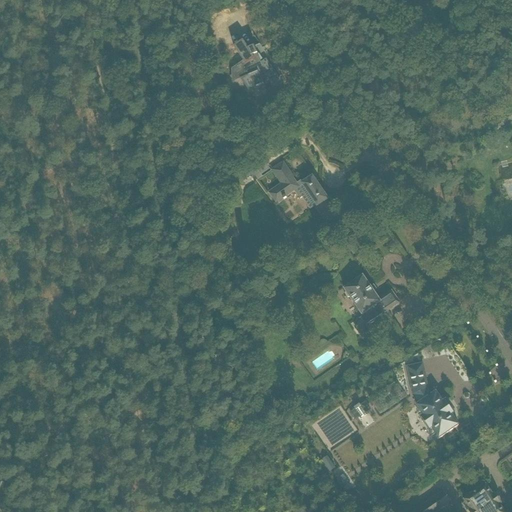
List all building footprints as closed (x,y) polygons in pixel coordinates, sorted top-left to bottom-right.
[(243,41),(234,47),(243,61),(234,67),(242,78),(249,90),(263,84),(263,82),(268,80),(269,80),(277,76),(279,79),(280,79),(278,76),(280,75),(281,74),(260,44),(259,44),(254,46),(248,49),(243,41)] [(228,148),(234,157),(242,151),(237,143),(228,148)] [(246,168),(253,178),(260,173),(253,163),(246,168)] [(283,163),(273,170),(282,184),(270,193),(277,204),(295,191),(300,199),(308,193),(317,206),(316,207),(327,223),(335,217),(325,201),(328,199),(312,177),(306,182),(304,179),(296,184),(292,178),(293,177),(283,163)] [(246,170),(239,175),(243,182),(250,177),(246,170)] [(356,281),(344,289),(346,292),(345,294),(348,298),(350,298),(362,315),(368,324),(369,323),(371,324),(374,322),(374,320),(383,314),(399,303),(391,291),(379,300),(363,277),(362,277),(359,276),(356,279),(356,281)] [(413,328),(405,333),(408,338),(416,332),(413,328)] [(423,364),(407,367),(413,395),(419,404),(416,406),(423,416),(421,418),(430,430),(432,429),(439,439),(459,425),(452,415),(454,414),(445,401),(443,403),(436,392),(432,395),(428,388),(423,364)] [(364,409),(369,405),(364,398),(359,402),(358,400),(353,404),(354,405),(349,409),(354,416),(359,413),(360,414),(365,410),(364,409)] [(321,459),(329,470),(334,467),(326,455),(321,459)] [(493,495),(486,485),(479,490),(478,489),(471,495),(464,500),(471,510),(469,511),(504,511),(500,505),(501,504),(494,494),(493,495)] [(414,511),(437,511),(451,503),(443,492),(414,511)]
